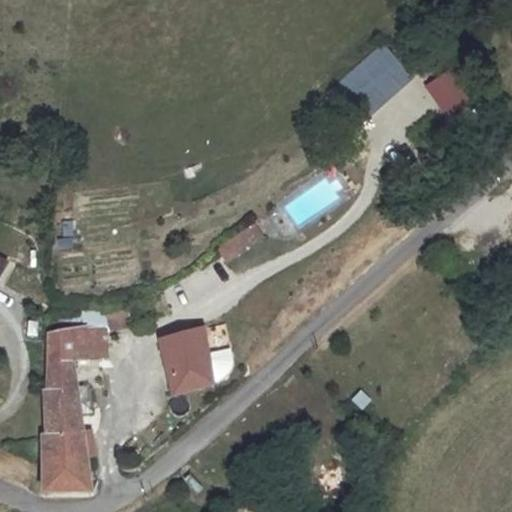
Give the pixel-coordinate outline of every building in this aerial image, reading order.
[(370,120),(414,77),(381,43),(336,87),(370,120)] [(449,71),(423,87),(446,121),(471,105),(449,71)] [(227,264),(265,240),(251,219),(214,243),(227,264)] [(164,306),(160,285),(120,294),(125,314),(164,306)] [(55,488),(92,482),(80,360),(84,356),(83,338),(93,335),(90,306),(47,314),(50,376),(45,381),(51,426),(45,427),(46,487),(55,488)] [(204,353),(198,327),(158,335),(173,402),(195,398),(193,383),(211,377),(216,374),(220,371),(224,365),(227,356),(226,348),(204,353)]
